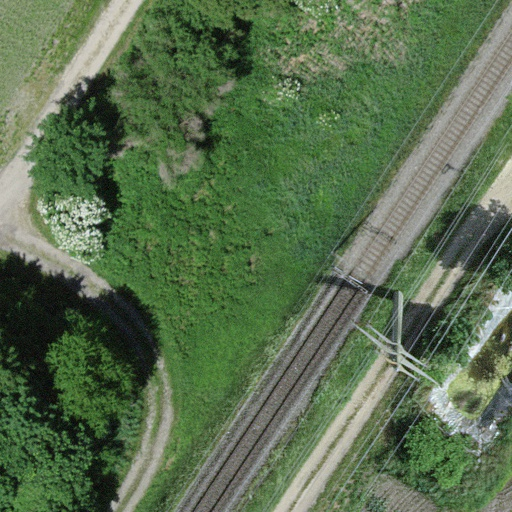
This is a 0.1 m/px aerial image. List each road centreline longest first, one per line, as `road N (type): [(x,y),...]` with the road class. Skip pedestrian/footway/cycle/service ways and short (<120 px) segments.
road 1 (track): [(511,185),(299,511)]
road 2 (track): [(120,511),(156,432),(152,376),(119,320),(48,257),(0,242)]
road 3 (track): [(0,189),(124,0)]
